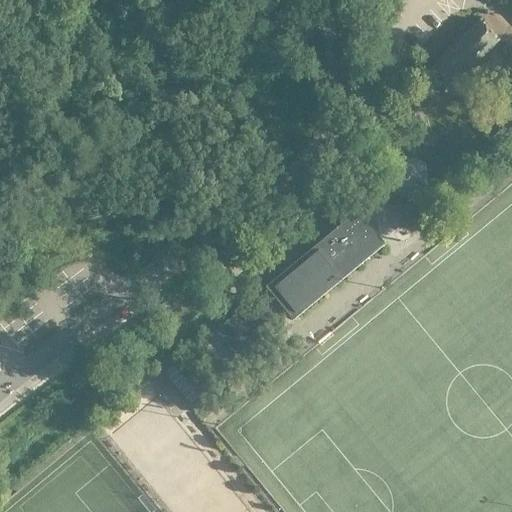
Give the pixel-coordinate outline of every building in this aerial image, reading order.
[(426,74),(444,93),(499,41),(480,21),(426,74)] [(393,193),(413,200),(429,186),(424,164),(404,159),(388,173),(393,193)] [(268,287),(294,318),(384,244),(359,212),(268,287)] [(285,326),(259,295),(217,330),(243,361),(285,326)] [(160,370),(191,406),(212,389),(182,352),(160,370)]
